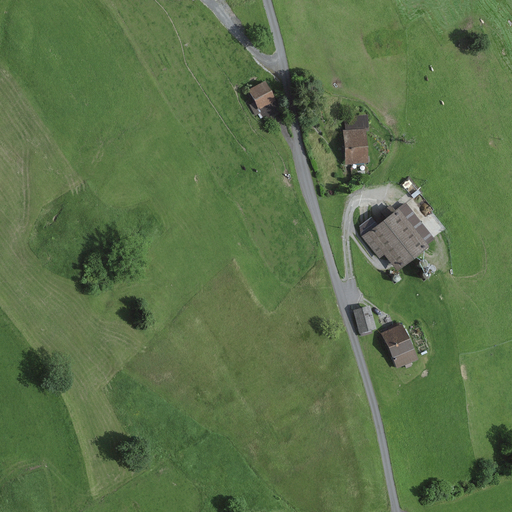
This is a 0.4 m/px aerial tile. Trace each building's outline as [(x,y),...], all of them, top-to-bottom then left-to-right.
[(273,107),(261,82),(247,89),(259,113),(273,107)] [(338,119),(343,163),(366,161),(362,117),(338,119)] [(392,211),(360,237),(379,261),(383,258),(395,273),(423,251),(392,211)] [(370,307),(356,311),(362,334),(376,331),(370,307)] [(403,324),(381,333),(395,368),(418,359),(403,324)]
